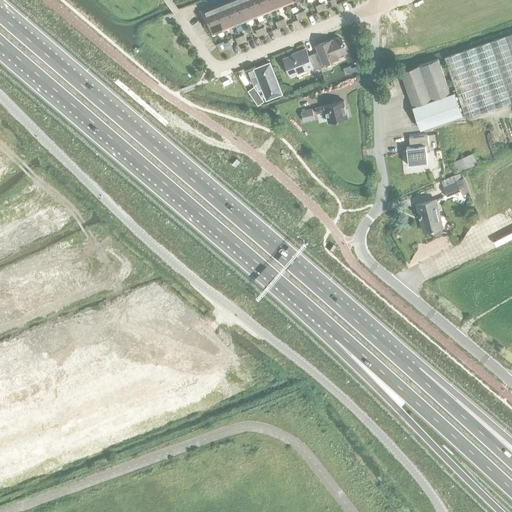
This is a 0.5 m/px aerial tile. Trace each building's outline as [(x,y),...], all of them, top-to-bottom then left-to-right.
[(241,7),(237,0),(228,0),(226,1),(234,21),(244,17),(241,7)] [(237,0),(241,7),(244,17),(254,13),(249,0),(237,0)] [(261,0),(260,0),(249,0),(254,13),(264,9),(261,0)] [(260,0),(261,0),(264,9),(274,4),(272,0),(260,0)] [(216,5),(220,14),(224,25),(234,21),(226,1),(216,5)] [(220,14),(216,5),(212,7),(211,6),(200,10),(206,24),(211,22),(214,29),(224,25),(220,14)] [(511,32),(445,56),(466,117),(511,101),(511,32)] [(319,51),(314,52),(320,67),(325,65),(324,62),(331,59),(332,61),(338,58),(337,57),(349,52),(346,45),(344,46),(342,39),(338,37),(325,42),(325,41),(316,45),(319,51)] [(306,49),(284,58),(289,70),(288,70),(290,76),(295,73),(312,66),(314,69),(320,67),(314,52),(308,55),(306,49)] [(413,105),(414,110),(421,128),(462,113),(454,91),(450,92),(438,57),(401,71),(413,105)] [(270,62),(255,68),(260,80),(256,82),(258,89),(263,88),(267,98),(282,92),(270,62)] [(254,87),(249,90),(258,103),(263,99),(254,87)] [(343,100),(338,101),(315,108),(316,113),(325,111),(328,121),(347,116),(343,100)] [(303,120),(314,117),(312,108),(301,111),(303,120)] [(430,151),(429,146),(427,135),(409,137),(410,147),(406,147),(408,162),(427,160),(426,151),(430,151)] [(457,182),(444,187),(447,195),(460,189),(457,182)] [(426,230),(432,229),(432,231),(434,234),(437,234),(439,234),(442,232),(442,229),(442,226),(443,226),(436,199),(416,204),(419,216),(422,216),(426,230)]
